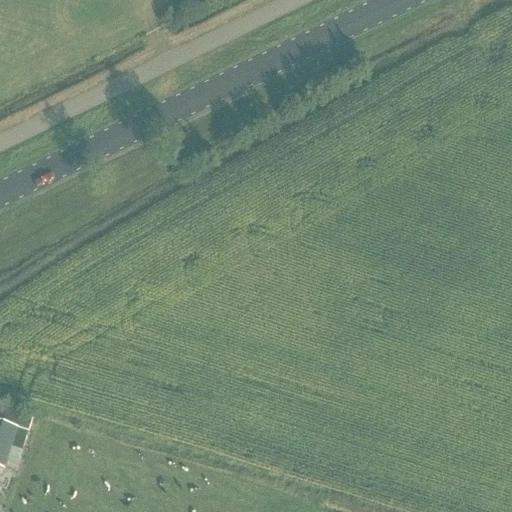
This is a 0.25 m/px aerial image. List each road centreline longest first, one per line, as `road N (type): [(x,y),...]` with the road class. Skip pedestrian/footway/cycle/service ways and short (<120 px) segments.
road 1 (secondary): [(0,194),(400,0)]
road 2 (unclassified): [(0,143),(295,0)]
